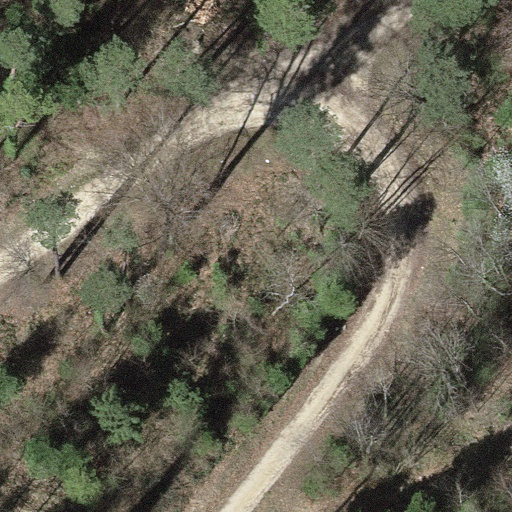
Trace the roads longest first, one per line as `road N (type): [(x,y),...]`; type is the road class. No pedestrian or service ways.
road 1 (track): [(234,511),(382,312),(399,243),(395,180),(344,105),(298,63),(164,138),(0,263)]
road 2 (track): [(298,63),(415,0)]
